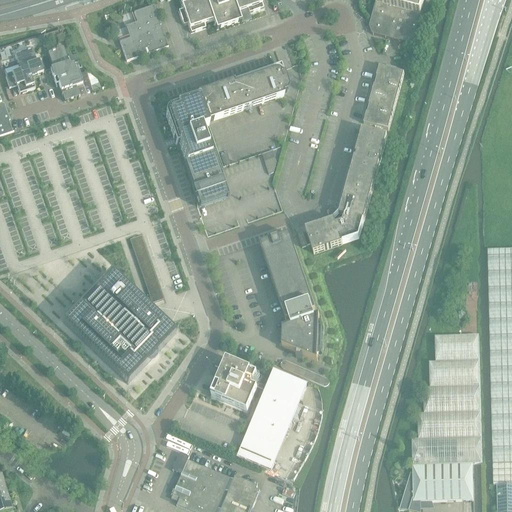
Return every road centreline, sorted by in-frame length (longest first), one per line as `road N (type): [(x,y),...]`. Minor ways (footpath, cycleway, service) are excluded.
road 1 (primary): [(352,511),(495,0)]
road 2 (primary): [(470,0),(332,511)]
road 3 (unclassified): [(313,29),(324,55),(289,186),(292,199),(310,206),(320,200),(358,58),(346,21)]
road 4 (unclassified): [(346,21),(329,7),(132,80),(134,89)]
road 5 (unclassified): [(135,441),(156,429),(212,348),(213,315),(190,248)]
road 6 (unclassified): [(134,89),(313,29)]
road 7 (unclassified): [(190,248),(134,89)]
road 8 (residential): [(0,312),(88,397)]
road 9 (unclassified): [(20,113),(49,104),(64,110),(134,89)]
